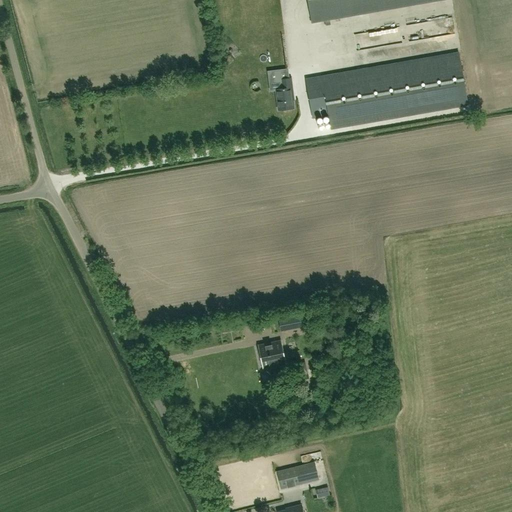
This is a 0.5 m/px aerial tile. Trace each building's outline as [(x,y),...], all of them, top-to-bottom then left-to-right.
[(306,0),(311,24),(445,0),(306,0)] [(331,130),(468,106),(459,53),(306,79),(313,119),(328,116),(331,130)] [(276,90),(278,111),(293,109),(292,97),(293,97),(291,79),(280,80),(282,90),(276,90)] [(281,331),(305,326),(302,311),(277,316),(281,331)] [(280,340),(258,344),(263,369),(285,364),(280,340)] [(305,362),(292,365),(294,376),(307,373),(305,362)] [(298,375),(299,384),(309,382),(308,374),(298,375)] [(324,453),(312,454),(313,461),(320,460),(321,461),(325,461),(324,453)] [(291,468),(277,472),(281,489),(319,479),(314,462),(302,465),(301,463),(290,465),(291,468)] [(328,486),(316,489),(318,498),(330,495),(328,486)]
